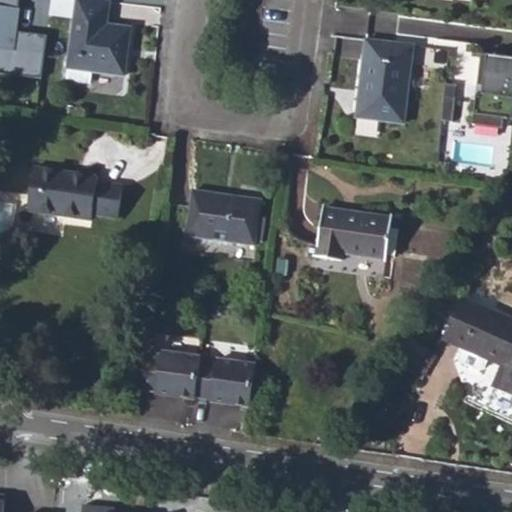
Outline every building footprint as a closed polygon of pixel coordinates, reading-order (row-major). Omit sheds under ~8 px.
[(20,0),(0,0),(0,72),(42,76),(48,35),(18,31),(20,0)] [(74,0),(66,67),(91,71),(123,75),(125,57),(120,56),(121,47),(127,48),(129,28),(104,25),(107,2),(91,0),(74,0)] [(355,117),(403,123),(413,45),(365,39),(355,117)] [(511,59),(470,56),(466,117),(511,119),(511,59)] [(66,67),(64,80),(90,82),(91,71),(66,67)] [(358,118),(357,131),(380,133),(381,120),(358,118)] [(66,171),(31,166),(25,210),(90,220),(91,215),(117,218),(121,187),(95,183),(96,176),(79,173),(78,179),(66,177),(66,171)] [(186,236),(254,245),(260,201),(193,190),(190,206),(186,236)] [(494,204),(501,209),(507,200),(500,194),(494,204)] [(314,256),(340,259),(341,253),(385,258),(386,254),(390,227),(391,216),(321,206),(315,249),(314,256)] [(386,254),(395,255),(399,228),(390,227),(386,254)] [(491,360),(494,354),(506,360),(504,365),(493,389),(511,397),(511,321),(460,298),(442,338),(465,348),(491,360)] [(393,361),(420,379),(436,357),(407,339),(393,361)] [(491,360),(465,348),(460,358),(462,364),(480,371),(485,369),(491,360)] [(158,356),(142,354),(138,389),(153,391),(152,393),(192,399),(193,397),(197,362),(198,358),(158,353),(158,356)] [(491,360),(504,365),(506,360),(494,354),(491,360)] [(213,364),(197,362),(193,397),(208,399),(207,401),(248,406),(253,365),(213,360),(213,364)] [(7,511),(9,496),(0,494),(0,511),(7,511)]
